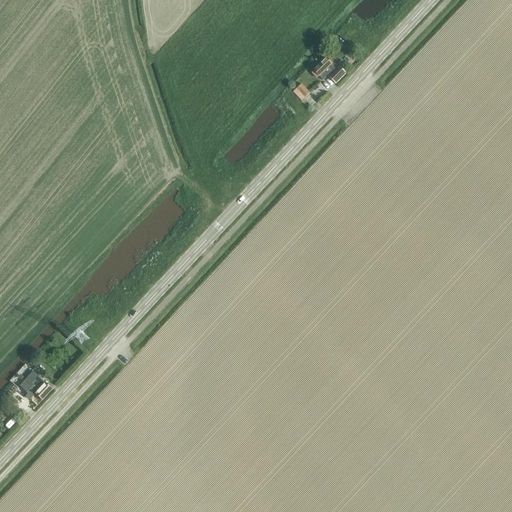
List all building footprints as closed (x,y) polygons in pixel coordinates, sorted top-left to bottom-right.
[(334,69),(331,65),(332,64),(327,59),(314,71),(319,77),(322,81),(328,76),(335,84),(346,74),(340,67),(338,69),(335,67),(334,69)] [(357,62),(353,59),(348,64),(351,67),(357,62)] [(305,98),(310,94),(301,85),(296,89),(305,98)] [(42,401),(53,390),(39,377),(32,384),(34,386),(27,393),(29,395),(27,397),(29,399),(34,393),(42,401)] [(14,415),(7,423),(12,428),(20,421),(14,415)]
